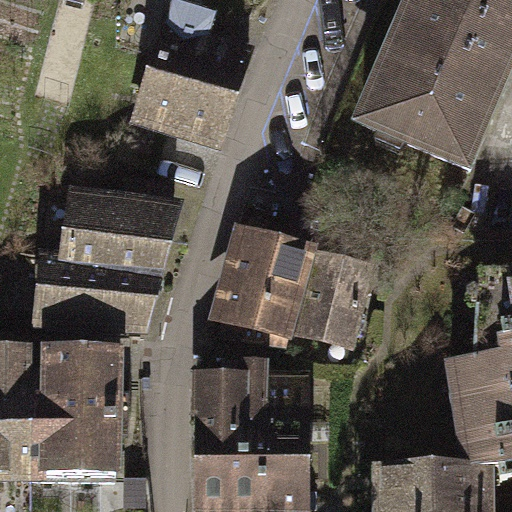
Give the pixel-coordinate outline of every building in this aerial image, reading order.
[(511,0),(423,0),(386,85),(378,83),(360,121),(469,169),(486,134),(477,128),(511,52),(511,0)] [(166,3),(129,119),(213,145),(241,58),(211,49),(195,43),(204,15),(166,3)] [(116,180),(111,209),(160,217),(165,188),(116,180)] [(165,217),(160,217),(111,209),(69,205),(65,268),(149,279),(158,246),(165,217)] [(294,250),(246,237),(218,332),(284,346),(311,255),(294,250)] [(368,269),(319,255),(299,328),(347,341),(358,303),(368,269)] [(136,329),(149,279),(65,268),(47,265),(40,319),(100,325),(136,329)] [(483,470),(483,485),(511,480),(511,286),(491,285),(490,312),(471,313),(472,359),(463,364),(470,411),(454,414),(462,470),(483,470)] [(0,481),(24,482),(27,385),(21,385),(22,354),(0,353),(0,481)] [(37,386),(27,385),(24,482),(106,485),(111,357),(82,356),(39,355),(37,386)] [(307,377),(264,377),(263,365),(228,365),(228,370),(228,377),(195,378),(196,510),(308,509),(307,377)] [(462,470),(381,470),(381,511),(483,511),(483,485),(483,470),(462,470)] [(511,511),(511,480),(483,485),(483,511),(511,511)]
